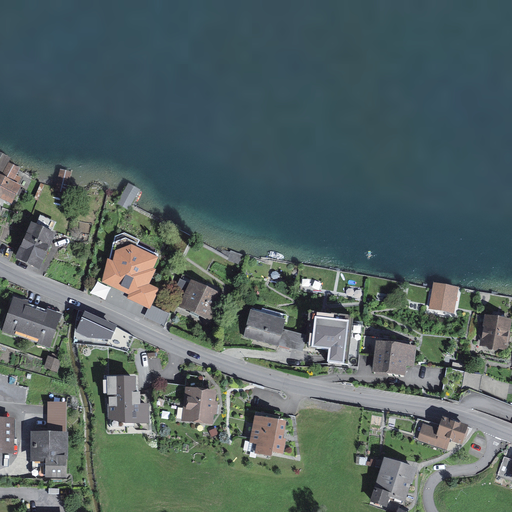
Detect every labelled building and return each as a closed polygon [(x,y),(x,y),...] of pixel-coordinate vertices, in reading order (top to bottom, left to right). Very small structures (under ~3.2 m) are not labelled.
[(58,164),(52,185),(63,188),(69,167),(58,164)] [(0,172),(0,194),(9,200),(19,183),(0,172)] [(138,187),(129,181),(118,199),(127,205),(138,187)] [(32,227),(19,258),(39,267),(53,236),(32,227)] [(140,240),(124,233),(114,237),(102,283),(150,308),(158,290),(149,284),(160,255),(137,246),(140,240)] [(452,285),(434,282),(430,304),(447,308),(452,285)] [(192,284),(182,306),(209,319),(220,297),(192,284)] [(15,302),(5,331),(27,338),(37,309),(15,302)] [(37,309),(27,338),(49,345),(58,317),(37,309)] [(91,313),(82,333),(108,345),(117,325),(91,313)] [(282,322),(252,314),(247,335),(277,343),(282,322)] [(509,321),(486,318),(482,346),(505,350),(509,321)] [(347,324),(316,321),(314,348),(330,349),(329,361),(344,362),(347,324)] [(379,345),(376,370),(403,373),(404,363),(412,364),(413,349),(379,345)] [(359,366),(374,368),(376,351),(362,348),(359,366)] [(59,366),(61,356),(54,354),(51,364),(59,366)] [(201,379),(188,378),(184,419),(211,422),(214,393),(199,392),(201,379)] [(135,379),(109,380),(111,425),(147,424),(146,405),(136,405),(135,379)] [(48,428),(68,428),(69,398),(49,398),(48,428)] [(284,425),(257,420),(251,450),(270,454),(271,450),(282,453),(284,441),(281,441),(284,425)] [(423,425),(418,439),(445,448),(448,439),(461,444),(467,428),(444,420),(440,431),(423,425)] [(0,422),(0,450),(10,450),(10,422),(0,422)] [(64,437),(34,437),(35,473),(64,473),(64,437)] [(413,471),(385,462),(372,502),(386,506),(389,495),(403,500),(413,471)]
